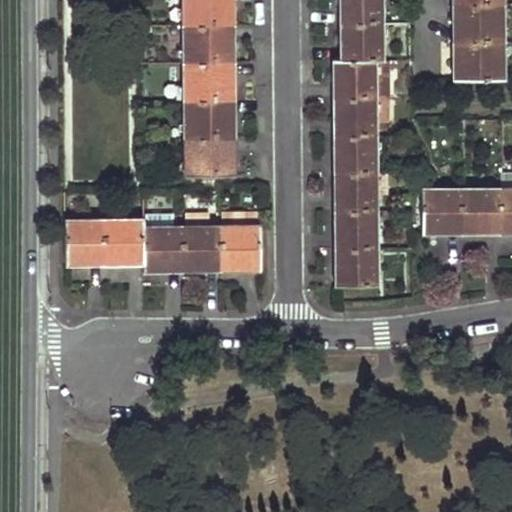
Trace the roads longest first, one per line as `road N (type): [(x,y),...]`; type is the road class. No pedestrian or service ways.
road 1 (residential): [(287,0),(289,330)]
road 2 (secondary): [(27,321),(27,0)]
road 3 (residential): [(289,330),(64,337),(27,321)]
road 4 (residential): [(289,330),(386,329),(511,312)]
road 5 (secondary): [(27,511),(27,321)]
